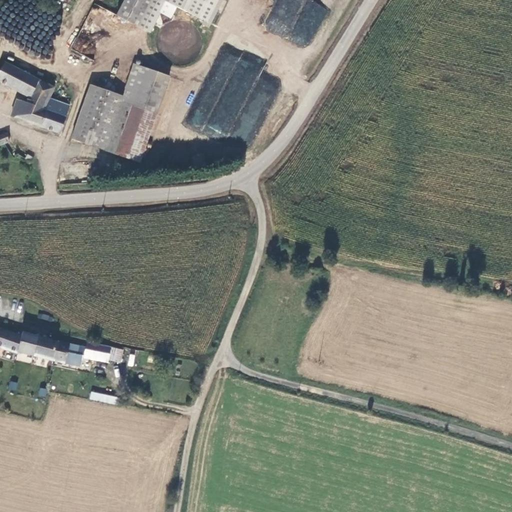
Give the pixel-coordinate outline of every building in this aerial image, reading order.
[(115,0),(111,10),(132,20),(142,0),(115,0)] [(310,48),(326,7),(307,0),(274,0),(275,0),(263,31),(310,48)] [(234,134),(246,140),(266,99),(265,93),(255,89),(252,77),(254,72),(248,69),(256,68),(243,62),(232,64),(231,58),(219,52),(206,80),(209,92),(216,90),(219,85),(228,89),(230,95),(219,98),(211,94),(202,96),(189,123),(198,127),(206,125),(227,135),(234,134)] [(101,145),(137,157),(168,71),(132,59),(120,93),(101,145)] [(56,130),(66,103),(53,98),(52,100),(45,98),(51,86),(1,61),(0,61),(0,81),(23,93),(20,100),(11,97),(7,113),(56,130)] [(87,82),(69,134),(101,145),(120,93),(87,82)] [(0,344),(14,348),(14,347),(18,331),(0,325),(0,344)] [(49,356),(53,337),(19,327),(18,331),(14,347),(49,356)] [(66,340),(53,337),(49,356),(72,362),(75,351),(64,348),(66,340)] [(82,350),(99,353),(101,341),(85,338),(82,350)] [(16,391),(18,382),(10,381),(8,389),(16,391)] [(38,396),(45,397),(46,388),(39,388),(38,396)] [(116,404),(118,396),(90,392),(89,400),(116,404)]
